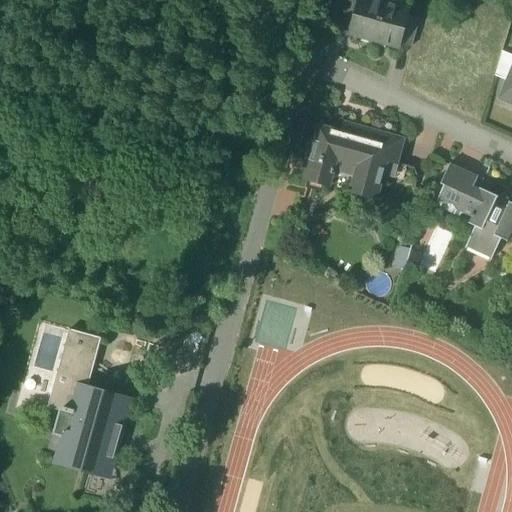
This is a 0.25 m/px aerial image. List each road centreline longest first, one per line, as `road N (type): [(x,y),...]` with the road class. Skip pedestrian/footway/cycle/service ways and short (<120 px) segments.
road 1 (residential): [(203,511),(318,77)]
road 2 (residential): [(511,162),(318,77)]
